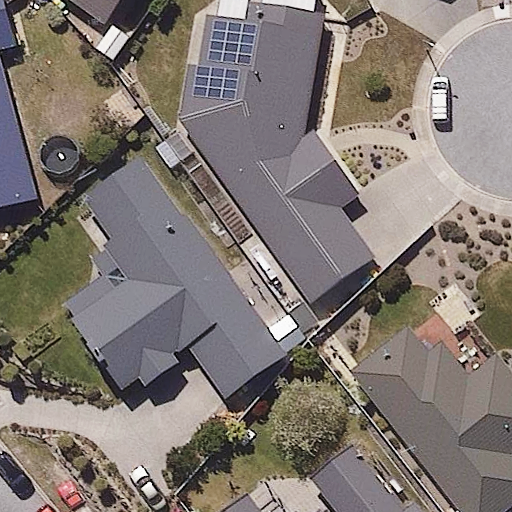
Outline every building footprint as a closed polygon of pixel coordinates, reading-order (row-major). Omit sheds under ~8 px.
[(4,0),(0,0),(0,212),(37,203),(1,58),(18,54),(4,0)] [(59,0),(107,36),(133,0),(59,0)] [(366,185),(321,125),(336,4),(303,0),(254,0),(253,18),(208,12),(193,136),(322,308),(386,260),(342,202),(366,185)] [(287,355),(150,146),(86,188),(138,266),(75,308),(127,386),(190,345),(223,396),(287,355)] [(470,289),(363,372),(471,511),(511,511),(511,356),(510,353),(485,373),(460,340),(491,316),(470,289)] [(442,511),(378,438),(321,488),(341,511),(297,511),(282,494),(267,506),(256,494),(234,511),(442,511)]
